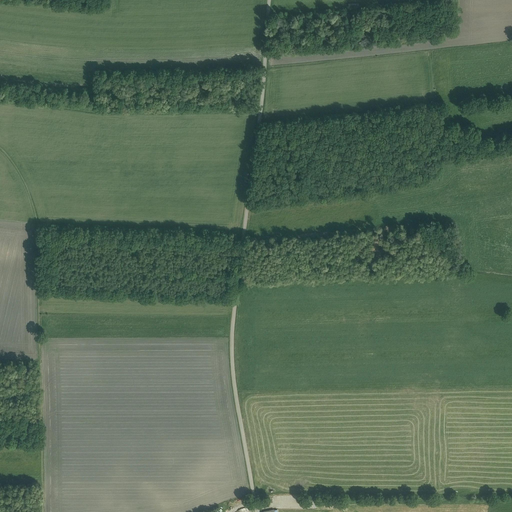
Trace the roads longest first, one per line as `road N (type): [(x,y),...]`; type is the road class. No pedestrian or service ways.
road 1 (unclassified): [(257,511),(231,350),(269,0)]
road 2 (track): [(37,268),(43,511)]
road 3 (track): [(37,268),(237,277)]
road 4 (track): [(0,148),(33,208),(37,268)]
